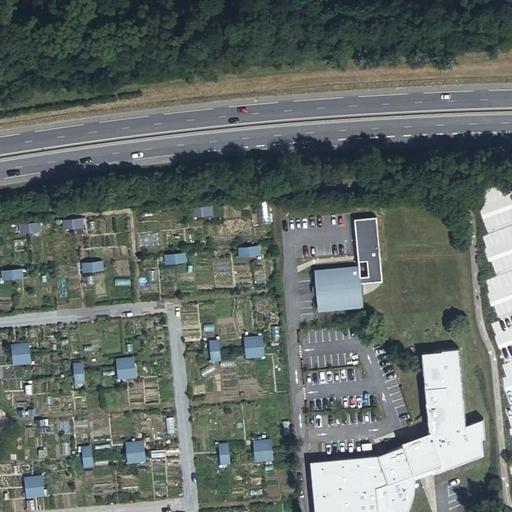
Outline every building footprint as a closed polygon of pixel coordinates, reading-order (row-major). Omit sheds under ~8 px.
[(214,204),(193,206),(195,215),(215,213),(214,204)] [(84,217),(63,219),(64,228),(85,226),(84,217)] [(43,221),(21,223),(22,233),(43,231),(43,221)] [(261,244),(241,246),(242,255),(262,253),(261,244)] [(187,251),(166,253),(167,262),(188,260),(187,251)] [(104,259),(84,261),(85,271),(105,269),(104,259)] [(24,267),(3,270),(4,279),(25,276),(24,267)] [(358,267),(314,270),(316,286),(312,286),(313,292),(316,292),(317,308),(361,305),(358,267)] [(263,334),(245,336),(247,356),(265,355),(263,334)] [(221,338),(211,339),(213,359),(222,359),(221,338)] [(31,342),(12,343),(14,364),(32,362),(31,342)] [(419,440),(407,444),(411,456),(412,455),(413,459),(412,459),(414,470),(415,478),(434,470),(434,476),(484,454),(482,437),(485,437),(484,417),(467,426),(459,348),(435,351),(436,365),(423,366),(430,436),(430,440),(420,444),(419,440)] [(435,351),(422,352),(423,366),(436,365),(435,351)] [(136,355),(118,356),(120,378),(138,376),(136,355)] [(84,360),(75,361),(77,383),(87,382),(84,360)] [(272,437),(253,439),(255,458),(274,457),(272,437)] [(146,439),(128,441),(130,461),(148,460),(146,439)] [(230,442),(220,443),(222,463),(232,462),(230,442)] [(93,444),(83,445),(85,465),(95,464),(93,444)] [(308,460),(311,511),(409,511),(411,510),(415,497),(416,485),(415,478),(414,470),(412,459),(413,459),(412,455),(411,456),(407,444),(386,451),(384,457),(378,460),(376,454),(359,455),(333,458),(308,460)] [(384,457),(386,451),(378,454),(376,454),(378,460),(384,457)] [(44,473),(26,475),(28,496),(46,494),(44,473)]
